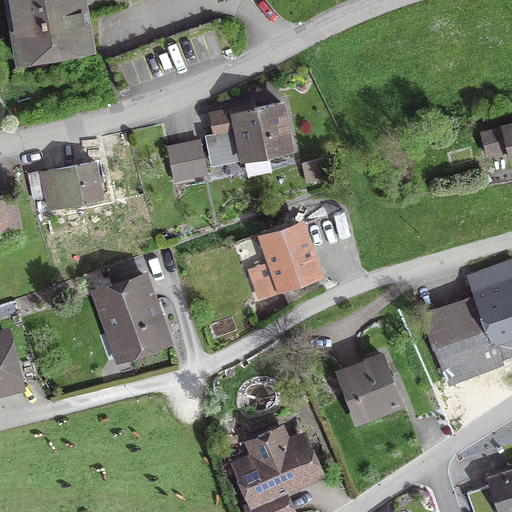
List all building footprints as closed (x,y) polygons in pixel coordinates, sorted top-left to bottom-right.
[(10,0),(20,52),(44,47),(45,53),(85,46),(77,4),(75,4),(74,0),(10,0)] [(218,15),(107,57),(122,96),(232,54),(218,15)] [(208,106),(213,129),(235,124),(242,154),(294,144),(285,91),(259,93),(230,103),(208,106)] [(212,160),(242,154),(235,124),(213,129),(205,130),(212,160)] [(509,160),(511,158),(511,125),(479,134),(485,154),(506,149),(509,160)] [(204,173),(198,142),(184,145),(166,148),(173,179),(204,173)] [(100,197),(92,162),(40,172),(48,208),(100,197)] [(43,196),(38,172),(26,174),(31,199),(43,196)] [(12,198),(7,199),(0,200),(0,230),(19,227),(12,198)] [(261,239),(278,286),(316,272),(299,225),(261,239)] [(118,358),(165,340),(156,315),(154,316),(149,303),(152,302),(142,276),(95,293),(118,358)] [(475,296),(422,314),(434,348),(432,349),(445,379),(511,353),(511,286),(477,300),(475,296)] [(3,334),(0,334),(0,389),(16,385),(3,334)] [(366,416),(399,403),(380,356),(341,371),(349,392),(353,396),(358,397),(366,416)] [(288,511),(280,492),(317,476),(319,475),(305,444),(295,440),(284,445),(280,435),(269,431),(256,436),(251,448),(255,457),(244,462),(241,471),(254,502),(245,506),(247,511),(288,511)] [(511,511),(511,469),(486,479),(497,511),(511,511)]
